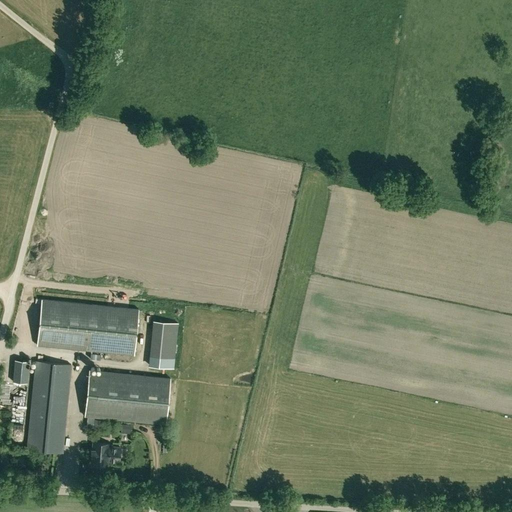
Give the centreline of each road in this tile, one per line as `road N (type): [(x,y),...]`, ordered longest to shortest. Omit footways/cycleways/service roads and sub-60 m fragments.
road 1 (unclassified): [(0,345),(60,112)]
road 2 (unclassified): [(381,511),(154,497)]
road 3 (unclassified): [(154,497),(0,492)]
road 4 (unclassified): [(0,5),(63,56),(60,112)]
